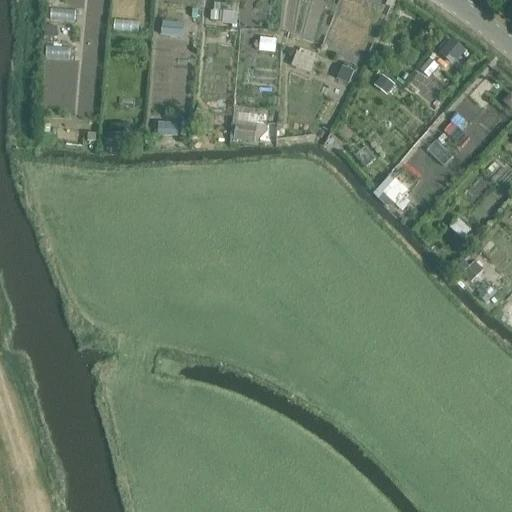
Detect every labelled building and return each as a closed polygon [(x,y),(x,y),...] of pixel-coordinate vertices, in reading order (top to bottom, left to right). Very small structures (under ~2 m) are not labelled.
[(162,20),(161,36),(184,36),(184,21),(162,20)] [(450,36),(439,49),(454,62),(465,49),(450,36)] [(298,50),(292,65),(310,72),(316,58),(298,50)] [(338,79),(350,83),(354,70),(342,66),(338,79)] [(382,73),(374,84),(390,95),(397,84),(382,73)] [(232,127),(232,140),(259,141),(259,113),(217,112),(217,126),(232,127)] [(437,140),(428,149),(445,165),(454,155),(437,140)] [(399,209),(413,192),(391,174),(377,191),(399,209)] [(461,218),(451,226),(461,239),(472,231),(461,218)]
